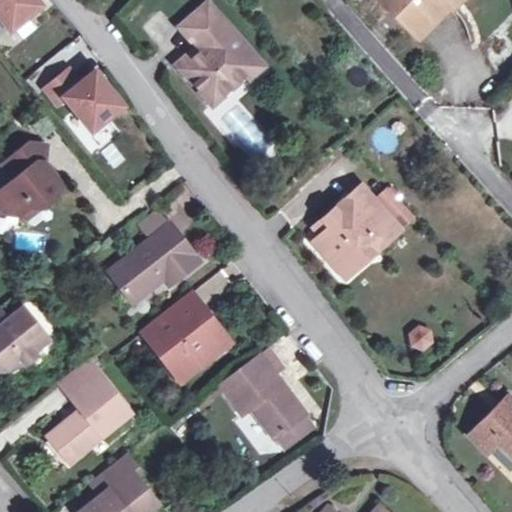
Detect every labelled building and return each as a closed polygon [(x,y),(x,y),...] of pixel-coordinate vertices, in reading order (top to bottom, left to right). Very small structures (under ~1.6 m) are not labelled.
[(0,0),(0,17),(9,28),(39,4),(35,0),(0,0)] [(442,0),(378,0),(415,35),(446,4),(442,0)] [(203,44),(198,48),(178,66),(211,103),(244,74),(240,69),(253,58),(206,4),(185,22),(203,44)] [(180,27),(198,48),(203,44),(185,22),(180,27)] [(260,66),(253,58),(240,69),(244,74),(247,77),(260,66)] [(67,68),(44,87),(57,102),(64,96),(91,128),(121,104),(94,70),(79,83),(67,68)] [(4,212),(17,213),(19,212),(32,202),(33,205),(38,206),(42,206),(52,199),(53,190),(61,184),(52,173),(49,175),(47,167),(42,160),(44,144),(26,142),(1,162),(12,178),(0,187),(0,207),(2,210),(4,212)] [(328,227),(319,235),(313,241),(339,270),(354,256),(361,263),(398,230),(362,189),(342,206),(340,203),(321,220),(328,227)] [(19,212),(24,217),(38,206),(33,205),(32,202),(19,212)] [(313,226),(319,235),(328,227),(321,220),(313,226)] [(166,284),(196,260),(168,223),(107,271),(131,301),(160,278),(166,284)] [(345,277),(361,263),(354,256),(339,270),(345,277)] [(141,331),(169,367),(187,352),(197,364),(221,344),(194,309),(200,305),(190,291),(141,331)] [(228,339),(200,305),(194,309),(221,344),(228,339)] [(20,308),(6,319),(0,312),(0,367),(0,368),(8,369),(16,363),(24,364),(34,355),(31,351),(44,340),(20,308)] [(409,326),(409,348),(432,348),(432,326),(409,326)] [(265,347),(216,386),(239,415),(248,408),(271,437),(273,436),(300,415),(302,413),(272,373),(280,367),(265,347)] [(178,378),(197,364),(187,352),(169,367),(178,378)] [(67,462),(129,412),(87,359),(58,383),(78,408),(45,434),(67,462)] [(511,403),(507,398),(470,435),(485,450),(495,440),(511,456),(511,403)] [(300,415),(273,436),(282,447),(309,426),(300,415)] [(130,470),(135,466),(125,454),(89,482),(99,494),(87,504),(89,506),(81,511),(146,511),(157,503),(130,470)]
